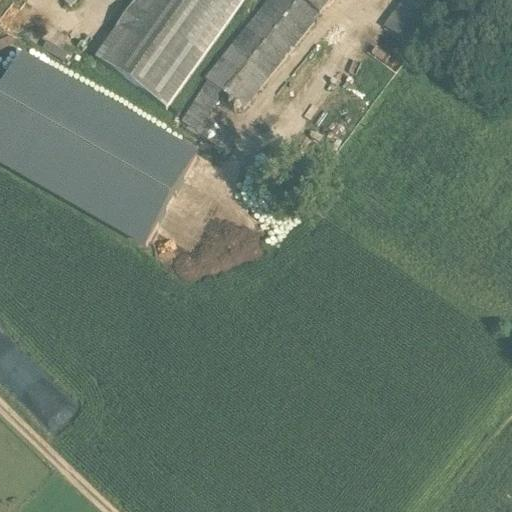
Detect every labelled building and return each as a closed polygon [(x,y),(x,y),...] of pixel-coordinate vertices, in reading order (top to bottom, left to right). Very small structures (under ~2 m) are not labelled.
[(61,0),(71,8),(78,0),(61,0)] [(141,0),(98,62),(168,112),(247,0),(141,0)] [(222,92),(243,110),(320,16),(321,17),(334,0),(271,0),(205,81),(207,82),(182,124),(228,155),(239,139),(207,118),(222,92)] [(418,19),(431,29),(452,0),(404,0),(400,6),(418,19)] [(511,0),(489,0),(511,17),(511,0)] [(414,51),(423,39),(392,16),(383,28),(414,51)] [(0,165),(147,249),(197,160),(22,60),(0,97),(0,165)]
